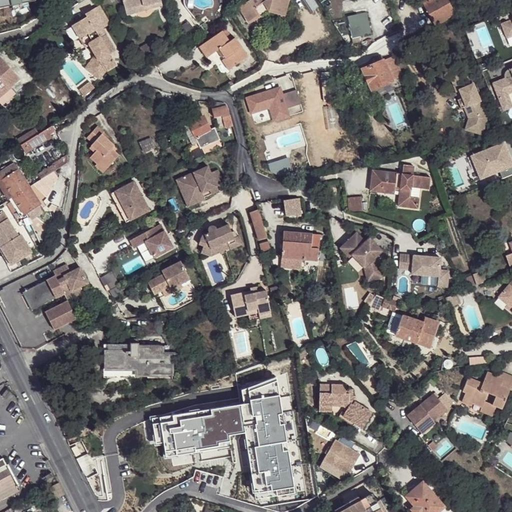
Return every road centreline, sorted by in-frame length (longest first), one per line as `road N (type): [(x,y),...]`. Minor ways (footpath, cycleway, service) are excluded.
road 1 (residential): [(0,285),(43,262),(58,244),(73,133),(83,113),(133,79),(223,96)]
road 2 (residential): [(223,96),(254,173),(269,186),(404,236)]
road 3 (residential): [(223,96),(275,66),(359,62),(404,33),(403,1)]
road 4 (unclassified): [(108,511),(115,502),(116,428),(231,391)]
road 5 (primary): [(15,369),(87,511)]
